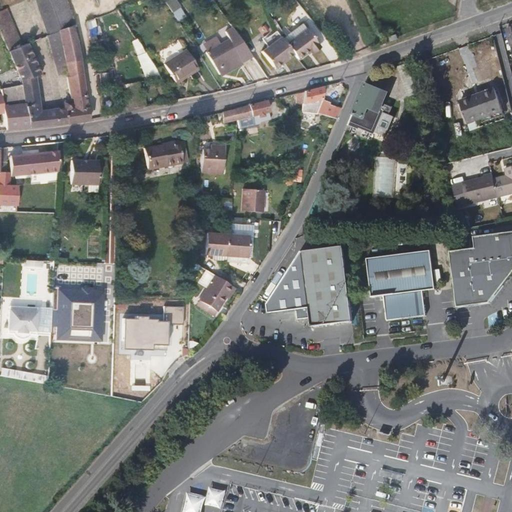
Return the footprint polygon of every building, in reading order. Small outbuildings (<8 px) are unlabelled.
[(185,14),(175,0),(164,0),(163,1),(177,20),(185,14)] [(0,35),(5,49),(20,44),(7,8),(0,10),(0,35)] [(85,21),(87,29),(95,26),(93,19),(85,21)] [(511,22),(501,27),(509,58),(511,57),(511,22)] [(320,46),(307,30),(303,25),(287,37),(284,34),(281,37),(282,38),(287,45),(295,55),(299,61),(310,52),(311,53),(320,46)] [(224,74),(250,53),(228,26),(220,33),(224,38),(202,54),(220,74),(223,72),(224,74)] [(90,120),(70,30),(56,35),(70,101),(65,102),(66,109),(69,124),(90,120)] [(265,42),(269,48),(262,53),(276,71),(295,55),(287,45),(282,38),(281,37),(277,32),(265,42)] [(137,38),(130,41),(135,55),(142,52),(137,38)] [(38,76),(29,57),(38,53),(33,43),(11,52),(16,66),(17,81),(19,85),(20,89),(29,130),(69,124),(66,109),(43,113),(32,79),(38,76)] [(146,83),(157,79),(147,51),(135,55),(146,83)] [(16,66),(11,52),(4,55),(17,81),(16,66)] [(199,74),(185,55),(164,70),(175,86),(187,77),(190,80),(199,74)] [(412,81),(407,65),(395,69),(401,85),(412,81)] [(418,96),(412,81),(401,85),(406,100),(418,96)] [(322,100),(323,86),(304,92),(301,105),(322,100)] [(346,126),(369,135),(380,107),(378,106),(382,96),(361,88),(346,126)] [(29,130),(20,89),(1,91),(2,95),(4,113),(6,132),(29,130)] [(500,115),(494,92),(458,101),(464,124),(478,121),(500,115)] [(325,115),(330,105),(322,101),(317,111),(325,115)] [(335,119),(342,103),(337,101),(334,106),(330,105),(325,115),(335,119)] [(253,125),(251,117),(255,116),(256,119),(261,118),(261,114),(268,113),(266,102),(234,110),(235,120),(237,129),(253,125)] [(388,110),(380,107),(369,135),(382,140),(391,119),(385,118),(388,110)] [(235,120),(234,110),(219,113),(222,124),(235,120)] [(222,124),(219,113),(210,115),(213,126),(222,124)] [(272,132),(274,118),(266,117),(264,131),(272,132)] [(222,172),(222,144),(219,144),(205,144),(205,149),(200,149),(200,172),(222,172)] [(185,168),(181,146),(146,153),(150,174),(167,171),(185,168)] [(8,174),(8,161),(7,154),(0,153),(0,177),(1,177),(1,174),(8,174)] [(58,176),(58,155),(8,161),(8,174),(12,174),(13,180),(58,176)] [(393,159),(376,158),(375,192),(392,193),(393,159)] [(100,189),(100,165),(73,165),(73,190),(100,189)] [(269,198),(271,166),(249,166),(247,197),(269,198)] [(490,181),(494,199),(511,194),(511,167),(501,170),(503,178),(490,181)] [(288,180),(299,183),(302,170),(291,168),(288,180)] [(333,171),(328,169),(323,179),(329,181),(333,171)] [(494,199),(490,181),(488,176),(482,177),(482,179),(449,188),(454,209),(494,199)] [(326,200),(316,196),(306,218),(316,223),(326,200)] [(229,234),(231,211),(209,210),(207,232),(229,234)] [(251,236),(253,213),(231,211),(229,234),(251,236)] [(466,229),(464,219),(457,221),(459,231),(466,229)] [(511,274),(511,234),(472,239),(474,251),(449,254),(456,309),(489,305),(511,274)] [(352,324),(343,250),(303,254),(267,306),(268,315),(296,312),(297,322),(310,321),(311,329),(352,324)] [(433,292),(429,254),(364,262),(369,300),(382,299),(385,324),(424,319),(421,293),(433,292)] [(212,298),(229,275),(211,261),(194,285),(212,298)] [(162,323),(180,324),(181,307),(163,306),(162,323)] [(35,331),(35,311),(8,311),(8,331),(16,331),(16,333),(26,334),(27,331),(35,331)] [(120,318),(119,348),(164,350),(165,320),(120,318)] [(0,376),(39,381),(40,374),(0,369),(0,376)]
